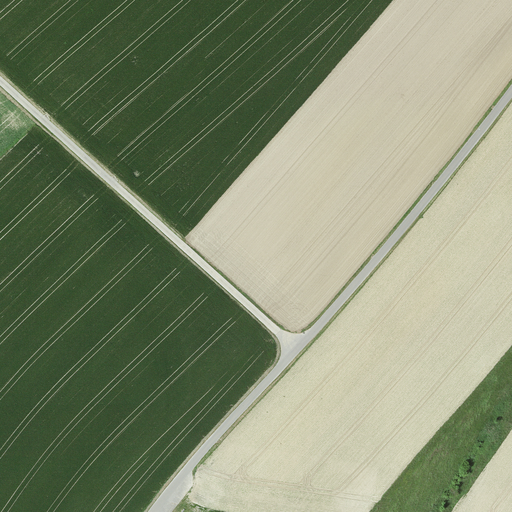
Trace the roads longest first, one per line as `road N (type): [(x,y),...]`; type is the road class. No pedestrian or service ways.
road 1 (track): [(154,511),(511,91)]
road 2 (track): [(296,348),(0,81)]
